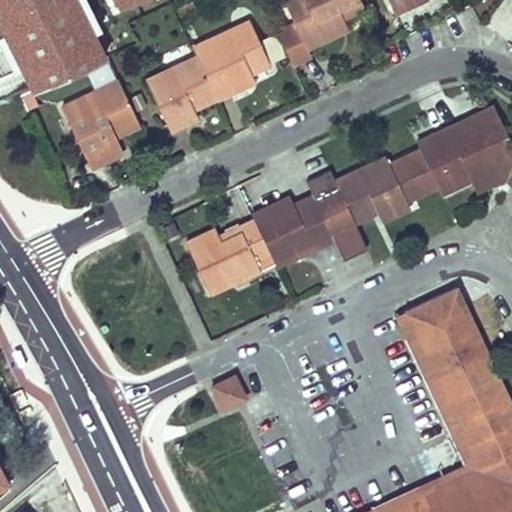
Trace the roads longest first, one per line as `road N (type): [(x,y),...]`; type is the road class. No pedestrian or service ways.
road 1 (residential): [(11,267),(411,73),(476,60),(511,75)]
road 2 (primary): [(160,511),(110,406),(11,267)]
road 3 (primary): [(11,267),(126,511)]
